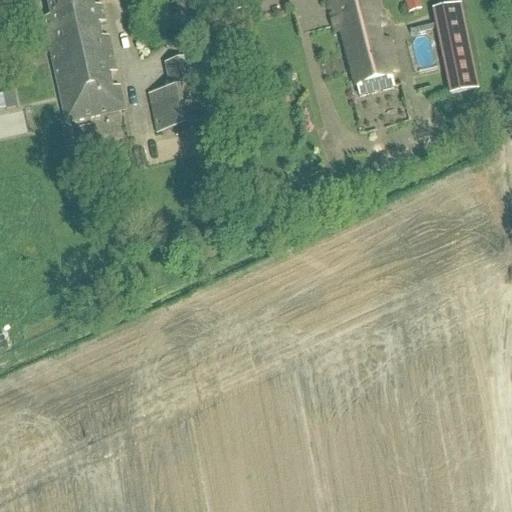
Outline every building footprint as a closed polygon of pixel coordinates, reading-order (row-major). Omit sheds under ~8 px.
[(45,0),(50,20),(42,22),(66,126),(123,113),(125,113),(120,89),(113,91),(110,77),(115,76),(117,75),(109,40),(107,40),(104,41),(102,41),(99,27),(104,26),(105,25),(102,8),(100,8),(95,10),(92,0),(45,0)] [(327,0),(329,6),(325,7),(331,31),(333,38),(335,37),(339,36),(352,91),(355,90),(392,81),(394,81),(393,76),(401,74),(392,42),(382,44),(378,30),(386,28),(378,0),(327,0)] [(403,0),(408,16),(421,12),(416,0),(403,0)] [(431,12),(449,98),(478,92),(461,6),(431,12)] [(14,33),(16,45),(32,43),(30,30),(14,33)] [(149,97),(157,136),(208,124),(195,60),(164,66),(169,93),(149,97)] [(206,85),(218,83),(214,60),(202,63),(206,85)]
